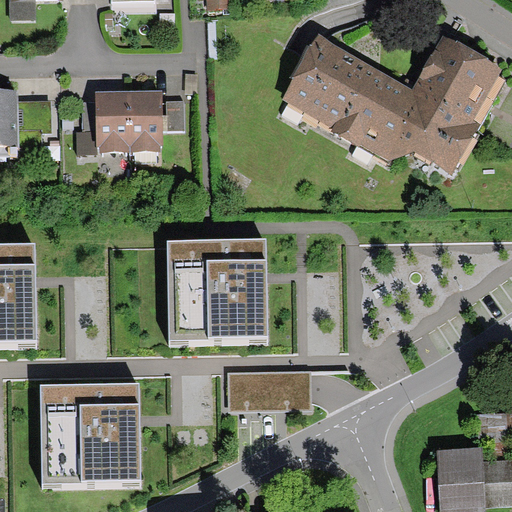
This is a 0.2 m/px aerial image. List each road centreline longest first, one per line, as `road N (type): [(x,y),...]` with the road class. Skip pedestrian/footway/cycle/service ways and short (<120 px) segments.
road 1 (residential): [(360,414),(160,511)]
road 2 (residential): [(0,63),(181,59)]
road 3 (residential): [(511,330),(360,414)]
